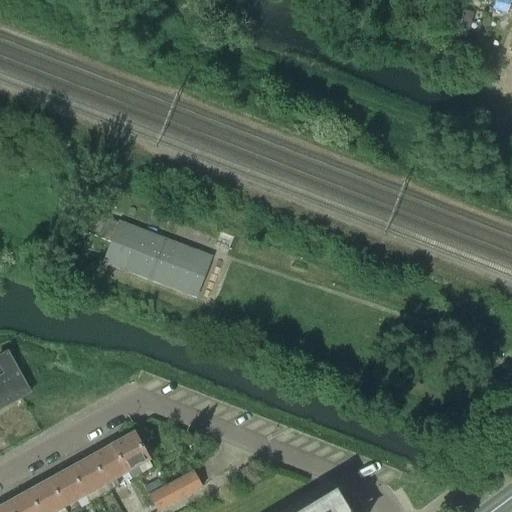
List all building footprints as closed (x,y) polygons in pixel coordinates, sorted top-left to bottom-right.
[(99,239),(106,219),(92,214),(84,233),(99,239)] [(196,299),(212,258),(118,222),(102,263),(196,299)] [(0,409),(29,393),(7,353),(0,357),(0,409)] [(133,434),(111,446),(126,473),(148,461),(133,434)] [(111,446),(91,458),(105,484),(126,473),(111,446)] [(105,484),(91,458),(70,470),(84,496),(105,484)] [(70,470),(49,481),(63,508),(84,496),(70,470)] [(149,496),(158,511),(201,488),(192,472),(149,496)] [(38,511),(55,511),(63,508),(49,481),(28,493),(38,511)] [(38,511),(28,493),(7,504),(10,511),(38,511)] [(309,511),(346,511),(336,494),(309,511)]
